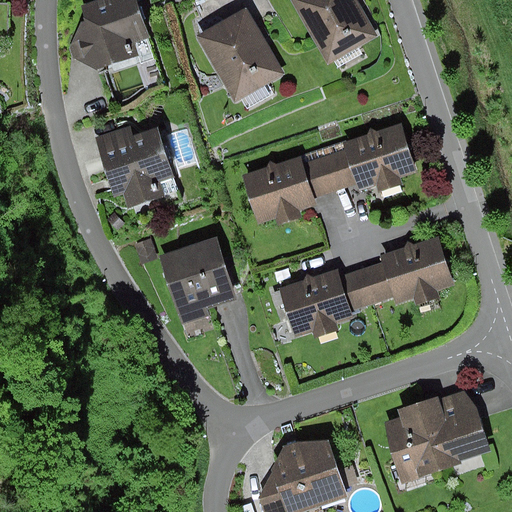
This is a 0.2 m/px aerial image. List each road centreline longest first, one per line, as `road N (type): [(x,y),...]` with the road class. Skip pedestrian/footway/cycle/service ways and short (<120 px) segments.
road 1 (residential): [(222,435),(123,293),(64,162),(50,0)]
road 2 (residential): [(506,342),(397,0)]
road 3 (residential): [(506,342),(222,435)]
road 4 (unknown): [(463,208),(314,262)]
